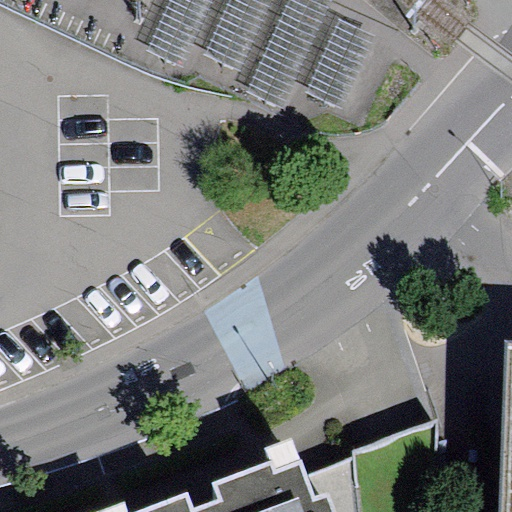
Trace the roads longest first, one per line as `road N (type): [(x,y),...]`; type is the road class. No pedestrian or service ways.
road 1 (residential): [(0,452),(41,440),(257,334),(338,274),(414,199)]
road 2 (residential): [(414,199),(511,101)]
